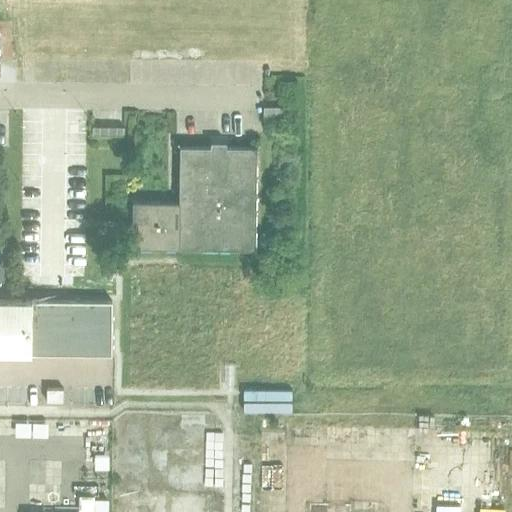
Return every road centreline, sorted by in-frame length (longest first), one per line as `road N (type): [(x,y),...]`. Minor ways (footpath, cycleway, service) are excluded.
road 1 (unknown): [(54,83),(260,85)]
road 2 (unknown): [(55,262),(54,83)]
road 3 (unknown): [(397,511),(380,469),(364,468),(334,468),(313,480),(294,511)]
